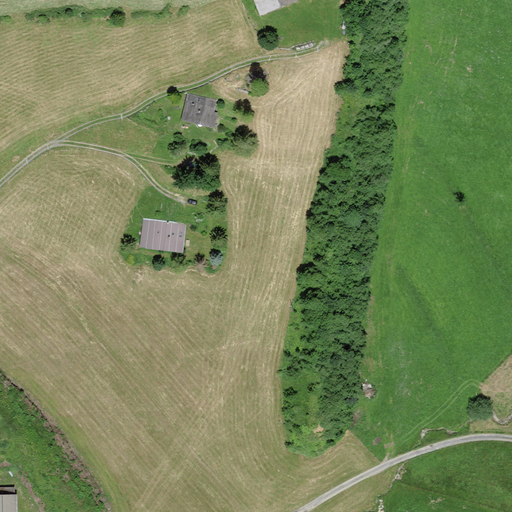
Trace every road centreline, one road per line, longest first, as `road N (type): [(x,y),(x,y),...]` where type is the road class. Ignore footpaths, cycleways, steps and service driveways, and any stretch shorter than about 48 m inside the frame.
road 1 (track): [(329,41),(247,63),(69,132),(0,186)]
road 2 (unclassified): [(511,440),(436,444),(300,511)]
road 3 (track): [(186,200),(123,154),(55,141)]
